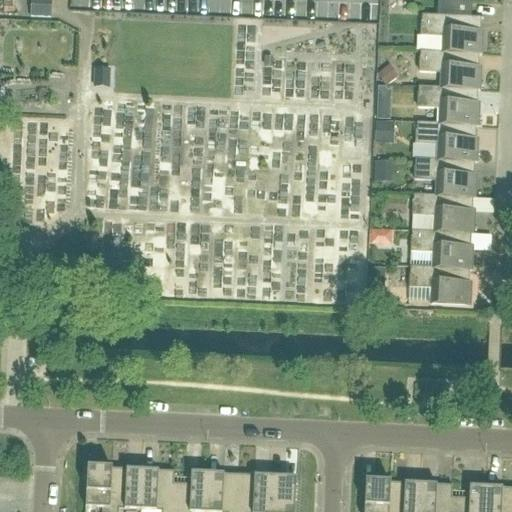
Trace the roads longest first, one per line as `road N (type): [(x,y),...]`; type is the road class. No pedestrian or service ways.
road 1 (residential): [(337,432),(47,418)]
road 2 (residential): [(511,205),(505,194),(511,29)]
road 3 (residential): [(511,440),(337,432)]
